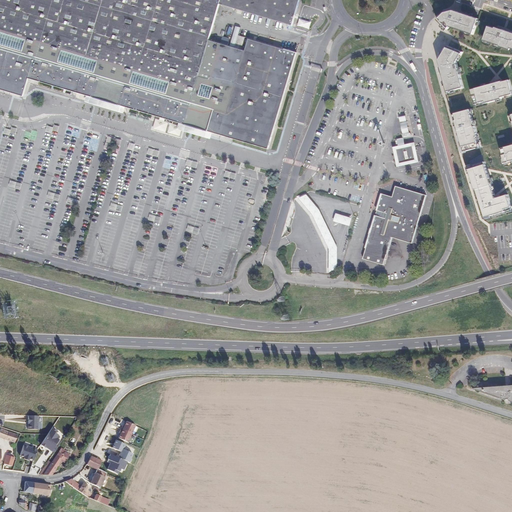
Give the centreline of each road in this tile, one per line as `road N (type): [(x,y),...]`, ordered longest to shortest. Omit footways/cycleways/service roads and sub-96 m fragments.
road 1 (tertiary): [(12,475),(49,480),(72,472),(121,391),(169,372),(323,373),(393,382),(511,415)]
road 2 (primary): [(511,277),(304,328),(163,312),(0,272)]
road 3 (primary): [(0,336),(350,347),(494,335)]
road 4 (primary): [(434,118),(472,237),(511,305)]
road 5 (unknown): [(44,99),(88,103),(210,145)]
